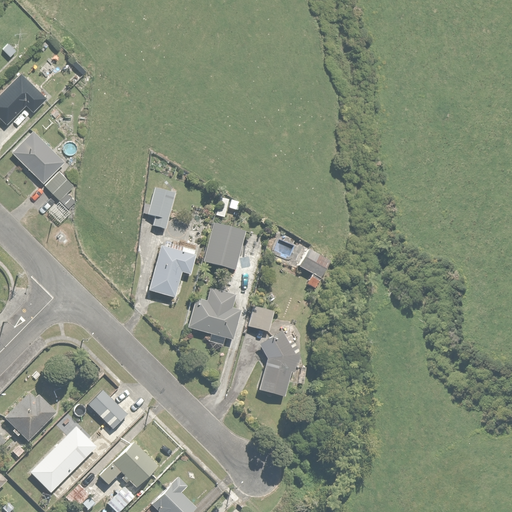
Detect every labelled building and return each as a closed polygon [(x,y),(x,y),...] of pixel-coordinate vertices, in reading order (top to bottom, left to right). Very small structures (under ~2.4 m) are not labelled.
[(22,72),(0,94),(0,116),(8,125),(28,106),(34,111),(47,98),(22,72)] [(66,160),(35,130),(12,154),(67,207),(76,198),(68,191),(73,185),(57,169),(66,160)] [(166,231),(176,192),(154,187),(147,217),(155,219),(153,228),(166,231)] [(225,219),(229,200),(220,198),(216,217),(225,219)] [(246,233),(215,224),(204,263),(235,272),(246,233)] [(197,256),(161,247),(149,293),(181,301),(187,276),(191,277),(197,256)] [(336,264),(309,250),(299,269),(312,276),(323,282),(326,283),(336,264)] [(323,282),(312,276),(307,285),(318,291),(323,282)] [(238,297),(209,290),(206,303),(196,301),(188,330),(235,342),(243,311),(235,309),(238,297)] [(274,313),(253,309),(248,329),(269,334),(274,313)] [(283,335),(260,347),(267,361),(258,392),(285,399),(296,358),(283,335)] [(103,391),(88,406),(113,430),(127,415),(103,391)] [(32,393),(6,417),(28,441),(58,413),(41,395),(38,399),(32,393)] [(8,429),(0,420),(0,457),(12,446),(2,436),(8,429)] [(79,425),(32,473),(53,494),(100,446),(79,425)] [(160,468),(136,441),(100,474),(110,484),(124,472),(139,488),(160,468)] [(0,472),(0,488),(8,480),(0,472)] [(182,478),(153,504),(160,511),(194,511),(199,508),(185,493),(191,488),(182,478)] [(81,484),(67,497),(76,507),(91,494),(81,484)]
